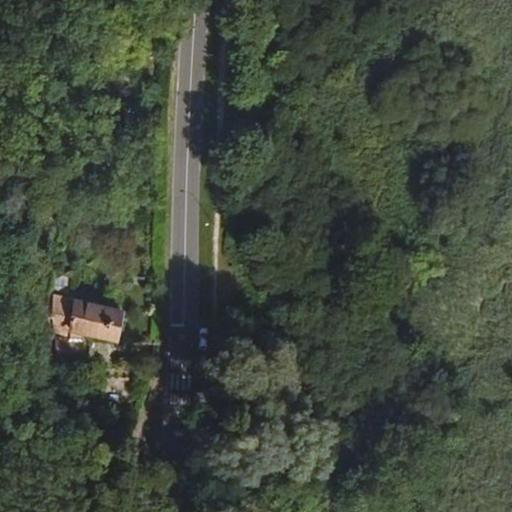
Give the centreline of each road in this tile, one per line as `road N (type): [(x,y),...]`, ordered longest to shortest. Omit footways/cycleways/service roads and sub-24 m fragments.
road 1 (tertiary): [(205,0),(183,395)]
road 2 (unclassified): [(183,395),(103,511)]
